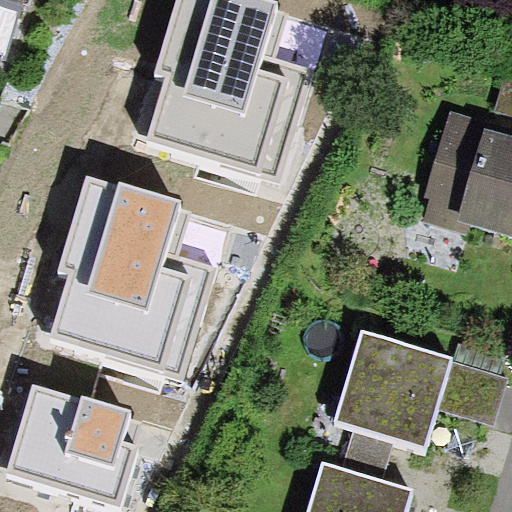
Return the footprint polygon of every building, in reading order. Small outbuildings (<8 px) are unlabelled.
[(0,0),(0,65),(5,67),(29,0),(0,0)] [(168,91),(152,146),(214,165),(287,187),(318,83),(269,68),(283,19),(219,0),(182,0),(156,87),(168,91)] [(511,83),(500,125),(511,128),(511,83)] [(511,133),(451,114),(421,205),(511,234),(511,133)] [(185,393),(221,275),(167,258),(181,213),(103,190),(90,186),(60,284),(73,288),(53,354),(121,374),(185,393)] [(454,361),(368,333),(339,424),(432,454),(446,411),(491,426),(506,378),(454,361)] [(126,511),(151,431),(38,397),(12,484),(65,500),(105,511),(126,511)] [(404,511),(411,491),(331,465),(315,511),(404,511)]
